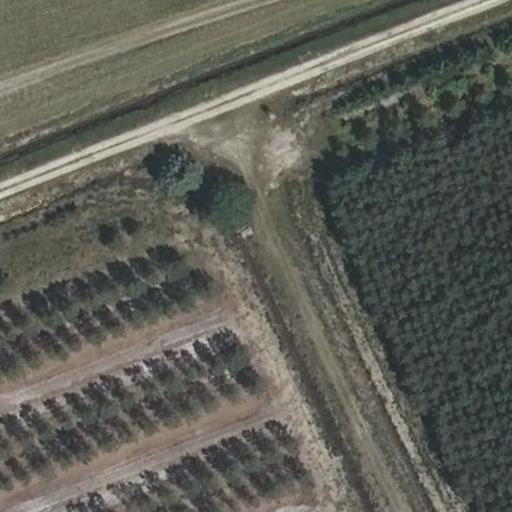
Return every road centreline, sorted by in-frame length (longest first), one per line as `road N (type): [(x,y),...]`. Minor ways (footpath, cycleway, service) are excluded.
road 1 (track): [(0,222),(511,25)]
road 2 (track): [(404,511),(225,135)]
